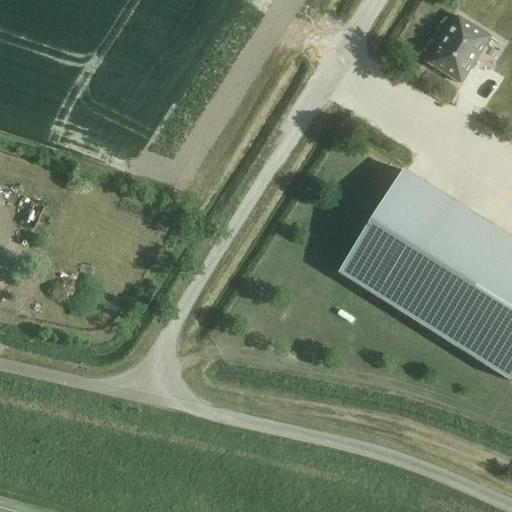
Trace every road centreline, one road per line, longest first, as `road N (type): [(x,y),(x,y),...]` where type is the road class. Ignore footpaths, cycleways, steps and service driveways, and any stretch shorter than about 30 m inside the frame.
road 1 (unclassified): [(146,393),(156,355),(379,0)]
road 2 (unclassified): [(511,507),(409,465),(146,393)]
road 3 (unclassified): [(146,393),(0,365)]
